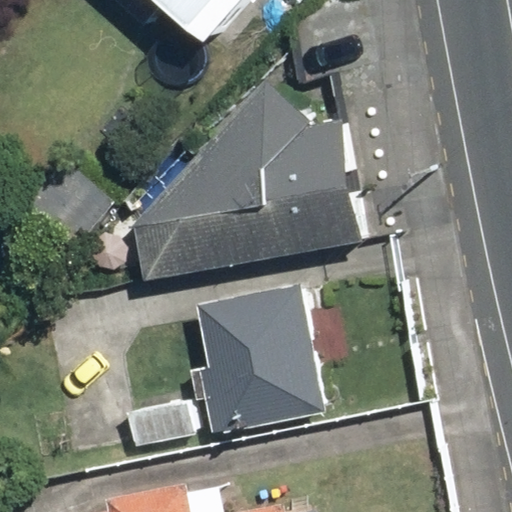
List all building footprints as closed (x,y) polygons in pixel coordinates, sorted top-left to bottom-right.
[(180,0),(224,38),(257,0),(180,0)] [(333,123),(282,76),(149,220),(160,275),(378,233),(356,118),(333,123)] [(140,194),(92,152),(43,208),(92,250),(140,194)] [(340,407),(315,282),(213,303),(224,362),(214,364),(227,429),(340,407)] [(211,428),(203,393),(139,408),(148,443),(211,428)] [(216,511),(205,511),(199,479),(120,493),(122,505),(99,509),(99,511),(301,511),(299,498),(216,511)]
